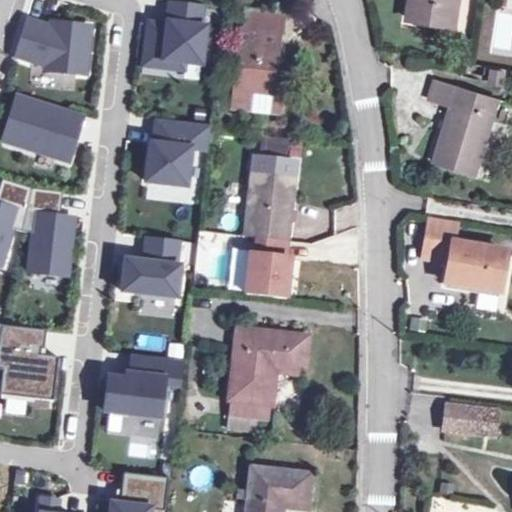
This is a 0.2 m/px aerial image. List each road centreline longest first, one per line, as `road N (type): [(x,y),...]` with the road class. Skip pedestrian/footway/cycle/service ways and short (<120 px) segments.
road 1 (residential): [(0,449),(75,460),(122,13),(109,0)]
road 2 (residential): [(350,0),(383,195),(379,511)]
